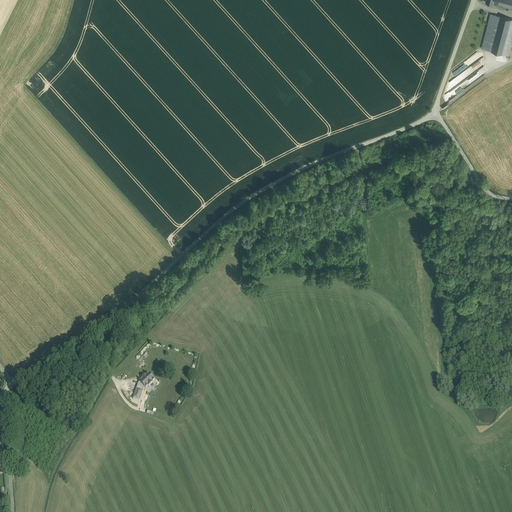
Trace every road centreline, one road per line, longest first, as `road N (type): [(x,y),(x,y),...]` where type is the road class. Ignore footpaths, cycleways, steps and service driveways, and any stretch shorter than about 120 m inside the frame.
road 1 (unclassified): [(434,106),(425,119),(264,188),(86,339),(3,391)]
road 2 (unclassified): [(434,106),(483,187),(511,199)]
road 3 (unclassified): [(12,511),(3,391)]
